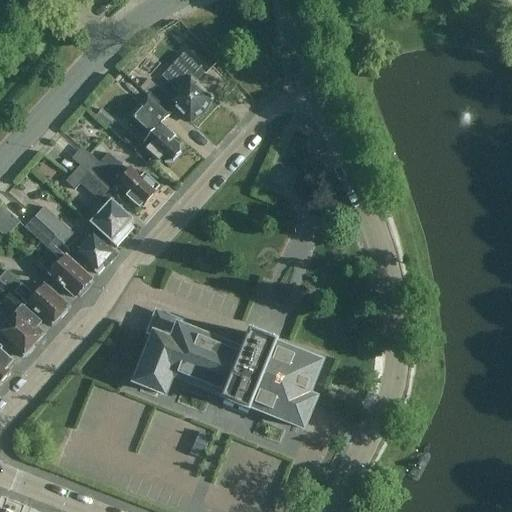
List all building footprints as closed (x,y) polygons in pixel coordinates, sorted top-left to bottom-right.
[(149,97),(170,117),(178,109),(192,123),(194,120),(196,122),(202,115),(203,116),(204,113),(207,115),(208,114),(205,112),(207,111),(207,110),(211,102),(214,99),(196,83),(205,74),(206,75),(185,54),(163,77),(179,92),(171,100),(158,87),(149,97)] [(176,137),(163,125),(170,117),(149,97),(132,116),(136,120),(129,127),(151,147),(148,150),(160,162),(163,159),(167,163),(174,163),(181,155),(181,148),(173,141),(176,137)] [(92,113),(109,128),(115,121),(98,106),(92,113)] [(110,153),(100,164),(83,148),(72,160),(80,167),(81,166),(90,174),(110,193),(111,192),(119,184),(129,194),(127,197),(140,209),(142,206),(144,207),(158,192),(157,191),(161,187),(146,173),(142,177),(133,168),(130,171),(110,153)] [(81,166),(80,167),(67,183),(75,190),(81,183),(106,206),(90,224),(117,248),(134,229),(130,225),(134,220),(112,200),(116,196),(111,192),(110,193),(90,174),(81,166)] [(35,219),(73,253),(82,262),(83,261),(99,276),(108,265),(111,265),(116,256),(93,235),(84,245),(43,209),(35,219)] [(68,258),(73,253),(35,219),(25,230),(62,262),(50,276),(76,299),(79,296),(81,298),(91,287),(89,285),(92,280),(77,266),(68,258)] [(35,296),(14,277),(7,271),(0,279),(6,285),(52,327),(52,328),(53,328),(53,325),(59,319),(62,319),(68,313),(67,310),(69,309),(70,309),(71,307),(69,307),(45,285),(35,296)] [(37,345),(38,343),(45,335),(37,328),(41,324),(24,308),(27,305),(0,280),(0,302),(14,315),(0,331),(0,336),(24,358),(26,356),(30,355),(34,351),(34,347),(36,345),(37,345)] [(251,409),(283,421),(304,430),(316,401),(308,398),(322,364),(277,346),(278,344),(252,334),(244,353),(180,328),(182,324),(158,314),(150,334),(155,336),(136,384),(166,395),(173,377),(226,398),(224,402),(250,412),(251,409)] [(0,385),(1,384),(6,381),(8,377),(11,373),(8,370),(14,362),(0,349),(2,347),(0,345),(0,385)]
